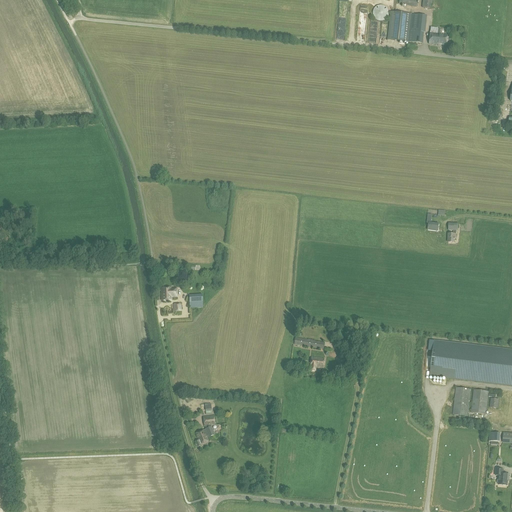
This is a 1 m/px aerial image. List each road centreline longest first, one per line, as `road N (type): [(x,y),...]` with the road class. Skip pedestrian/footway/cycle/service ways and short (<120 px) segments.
road 1 (unclassified): [(511,61),(75,19)]
road 2 (unclassified): [(212,511),(224,497),(374,511)]
